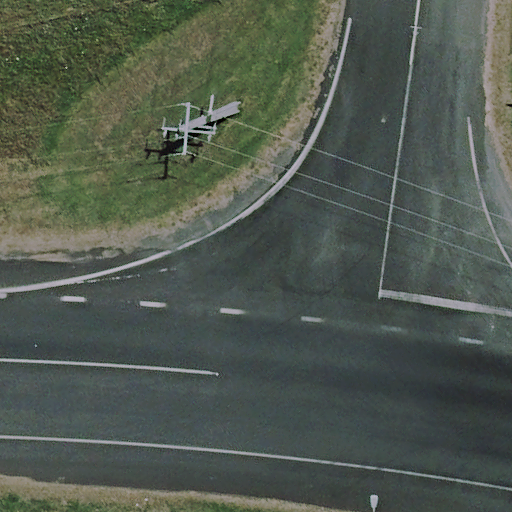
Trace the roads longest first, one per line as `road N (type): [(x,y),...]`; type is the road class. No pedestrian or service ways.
road 1 (unclassified): [(367,385),(431,0)]
road 2 (tertiary): [(0,359),(367,385)]
road 3 (tertiary): [(367,385),(511,414)]
